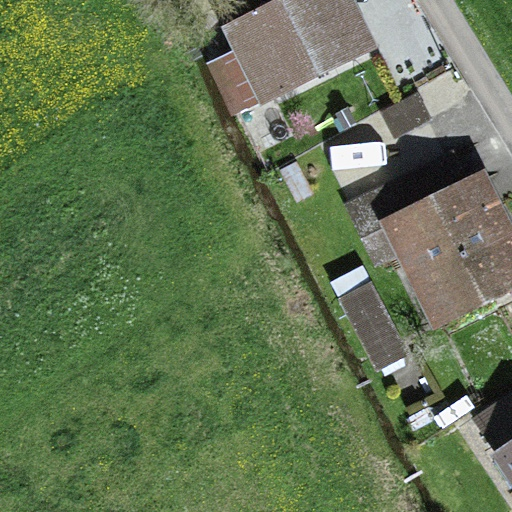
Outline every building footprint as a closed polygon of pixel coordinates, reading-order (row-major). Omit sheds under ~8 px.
[(231,122),(376,52),(351,0),(284,0),(219,31),(230,53),(204,66),(231,122)] [(432,124),(417,93),(380,111),(394,142),(432,124)] [(431,336),(511,296),(511,229),(485,174),(468,182),(453,153),(343,207),(374,270),(395,260),(431,336)] [(296,203),(311,196),(297,162),(281,168),(296,203)] [(375,376),(409,358),(362,267),(328,285),(375,376)] [(511,391),(469,421),(494,457),(489,461),(511,494),(511,391)] [(435,420),(442,431),(475,410),(468,399),(435,420)]
